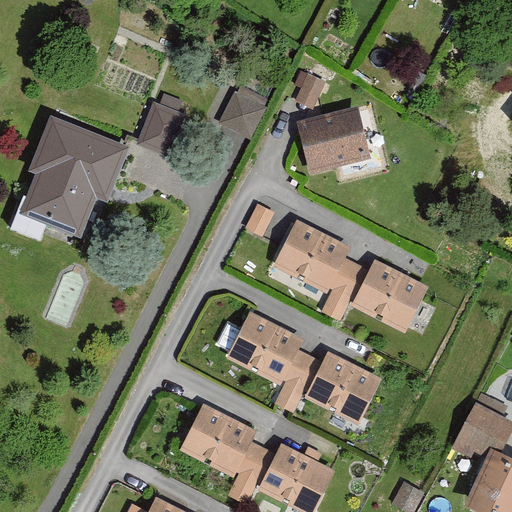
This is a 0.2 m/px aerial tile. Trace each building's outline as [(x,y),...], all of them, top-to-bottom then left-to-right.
[(235,95),(220,127),(250,142),(266,111),(235,95)] [(155,106),(138,147),(171,161),(188,119),(155,106)] [(358,112),(297,128),(310,177),(371,161),(358,112)] [(111,205),(132,148),(51,119),(31,176),(37,178),(24,214),(86,237),(99,201),(111,205)] [(317,240),(296,229),(276,270),(328,295),(319,315),(341,326),(350,308),(406,335),(427,293),(397,279),(317,240)] [(273,328),(249,316),(228,358),(284,387),(274,405),(294,416),(304,397),(359,426),(381,383),(354,370),(273,328)] [(511,424),(511,416),(476,399),(455,444),(485,457),(465,499),(492,511),(511,511),(511,454),(500,450),(511,424)] [(229,421),(203,408),(179,455),(235,485),(228,499),(245,508),(255,490),(298,511),(315,511),(334,476),(305,461),(229,421)] [(174,511),(154,502),(148,511),(174,511)]
